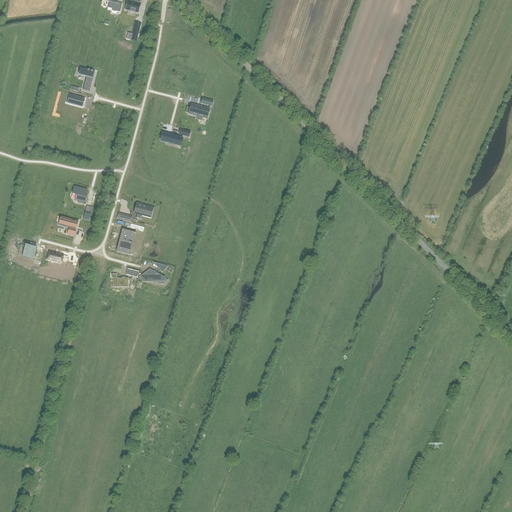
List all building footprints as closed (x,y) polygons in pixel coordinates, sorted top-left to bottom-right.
[(104,0),(105,1),(109,2),(108,8),(112,9),(112,11),(116,12),(117,12),(120,12),(122,5),(118,4),(119,0),(104,0)] [(128,0),(125,10),(139,14),(141,3),(128,0)] [(81,69),(80,75),(87,77),(86,82),(92,84),(93,79),(95,72),(94,72),(91,71),(90,71),(88,70),(88,71),(81,69)] [(180,69),(177,80),(197,86),(200,74),(180,69)] [(69,95),(67,103),(83,107),(85,99),(69,95)] [(207,119),(210,109),(191,104),(189,114),(207,119)] [(92,116),(90,122),(101,125),(98,136),(104,138),(103,142),(107,143),(113,120),(109,119),(110,118),(103,116),(102,119),(92,116)] [(169,135),(166,134),(166,135),(163,134),(162,137),(161,141),(181,146),(183,139),(169,135)] [(74,187),(72,194),(75,195),(74,199),(78,200),(78,202),(83,204),(83,202),(86,202),(87,198),(85,197),(87,190),(74,187)] [(135,211),(135,213),(138,213),(136,218),(141,220),(143,213),(149,214),(151,208),(141,205),(141,204),(137,203),(136,207),(135,211)] [(60,220),(59,224),(62,224),(62,225),(69,227),(67,234),(68,234),(74,235),(74,236),(76,230),(75,230),(76,228),(76,229),(78,222),(66,219),(61,217),(60,220)] [(131,224),(130,229),(143,232),(144,227),(131,224)] [(123,232),(118,251),(129,254),(134,235),(123,232)] [(23,242),(22,246),(25,247),(23,255),(34,258),(37,248),(29,246),(30,243),(23,242)] [(49,252),(47,260),(61,263),(63,256),(68,257),(57,254),(49,252)] [(150,269),(140,277),(143,282),(165,283),(165,278),(150,269)]
